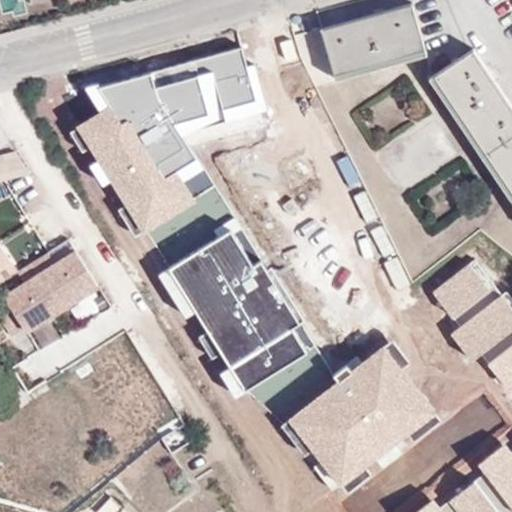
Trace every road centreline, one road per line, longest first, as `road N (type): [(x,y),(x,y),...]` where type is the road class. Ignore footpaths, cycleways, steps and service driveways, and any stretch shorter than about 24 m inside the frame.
road 1 (residential): [(0,74),(133,311)]
road 2 (tertiary): [(242,0),(0,71)]
